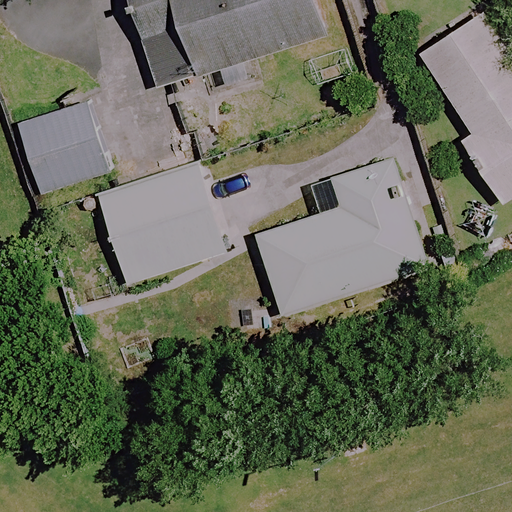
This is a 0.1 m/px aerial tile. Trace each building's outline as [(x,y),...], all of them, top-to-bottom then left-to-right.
[(285,14),(280,0),(133,0),(160,86),(329,33),(320,3),(285,14)] [(511,198),(511,55),(485,14),(423,54),(473,132),(463,139),(504,204),(511,198)] [(113,170),(84,100),(18,127),(47,197),(113,170)] [(429,269),(396,163),(335,181),(344,209),(260,235),(284,313),(429,269)] [(225,253),(198,168),(103,198),(130,284),(225,253)]
